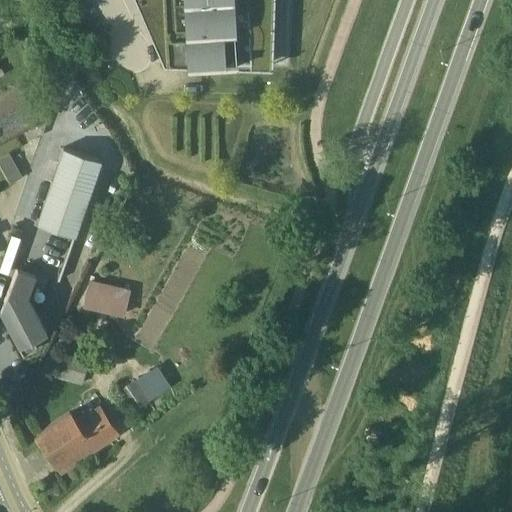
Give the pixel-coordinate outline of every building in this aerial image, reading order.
[(135,0),(160,58),(269,61),(271,0),(135,0)] [(34,218),(72,231),(98,155),(61,142),(34,218)] [(20,170),(6,146),(0,149),(0,164),(8,177),(20,170)] [(0,309),(21,349),(35,342),(30,333),(45,326),(25,288),(33,269),(15,262),(2,295),(6,296),(7,300),(0,303),(0,309)] [(80,300),(121,311),(128,283),(87,273),(80,300)] [(67,331),(85,340),(90,331),(72,321),(67,331)] [(55,372),(79,379),(87,354),(62,347),(55,372)] [(133,373),(146,394),(168,380),(154,359),(133,373)] [(130,407),(145,396),(131,374),(116,384),(130,407)] [(68,405),(33,428),(36,431),(33,433),(41,444),(43,442),(58,464),(114,427),(95,399),(74,413),(68,405)]
